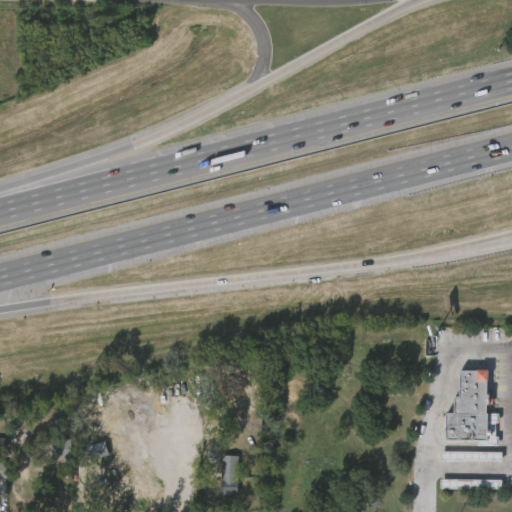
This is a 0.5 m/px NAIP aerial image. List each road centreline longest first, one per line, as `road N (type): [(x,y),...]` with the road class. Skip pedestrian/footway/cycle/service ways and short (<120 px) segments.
road 1 (motorway): [(0,275),(511,143)]
road 2 (motorway): [(511,79),(0,210)]
road 3 (motorway): [(0,307),(398,260),(511,237)]
road 4 (motorway): [(399,8),(203,112),(69,166)]
